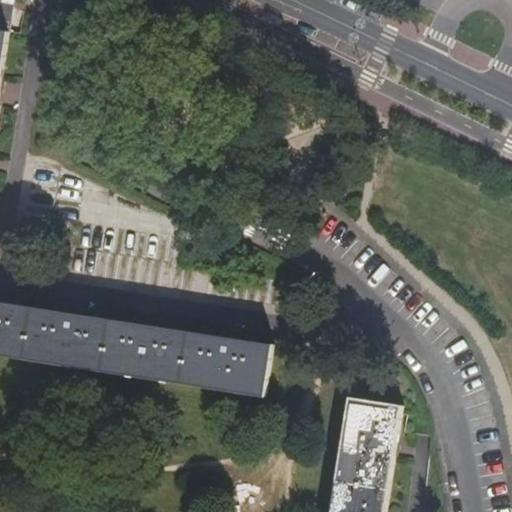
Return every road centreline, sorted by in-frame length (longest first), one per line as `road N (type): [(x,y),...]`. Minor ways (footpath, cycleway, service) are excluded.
road 1 (residential): [(472,511),(443,389),(420,354),(320,262),(85,145),(66,101),(70,0)]
road 2 (tertiary): [(417,72),(266,0)]
